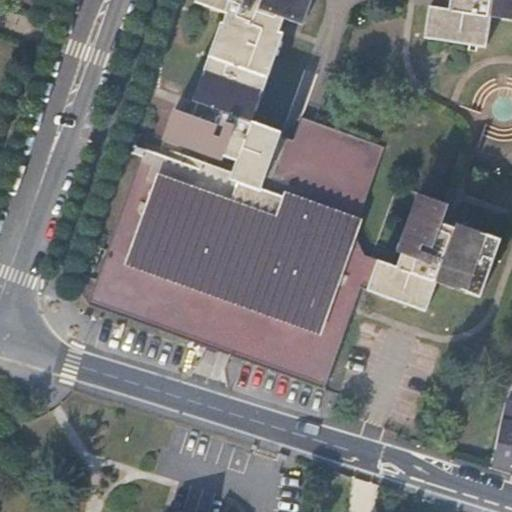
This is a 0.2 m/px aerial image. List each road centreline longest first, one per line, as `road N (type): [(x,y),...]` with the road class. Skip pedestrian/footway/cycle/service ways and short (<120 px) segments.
road 1 (residential): [(511,500),(0,341)]
road 2 (residential): [(107,0),(0,303)]
